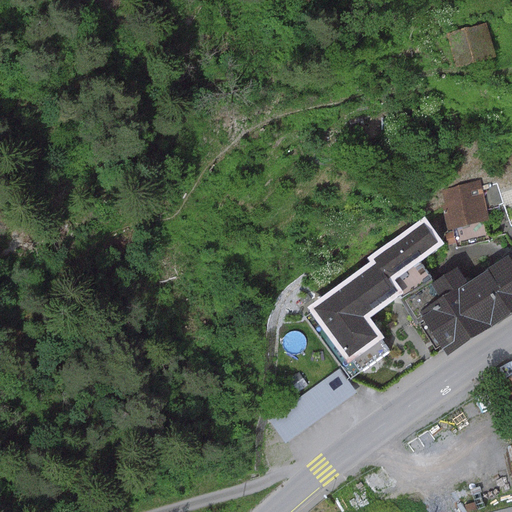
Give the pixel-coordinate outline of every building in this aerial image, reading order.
[(466,32),(472,55),(495,49),(490,27),(466,32)] [(481,179),(442,191),(447,207),(445,207),(453,232),(454,232),(459,249),(494,238),(488,221),(491,221),(487,210),(504,205),(500,193),(496,181),(483,186),(481,179)] [(511,188),(500,193),(504,205),(511,225),(511,188)] [(377,263),(312,309),(315,313),(359,375),(392,352),(385,342),(390,339),(376,320),(407,298),(408,301),(435,281),(422,264),(447,246),(429,220),(374,259),(377,263)] [(421,322),(427,318),(453,357),(511,317),(511,262),(474,287),(463,270),(438,286),(435,281),(408,301),(421,322)] [(359,375),(315,313),(308,318),(352,380),(359,375)] [(342,370),(270,420),(287,445),(359,394),(342,370)] [(511,381),(498,390),(511,413),(511,381)] [(386,470),(357,491),(372,511),(401,490),(386,470)]
